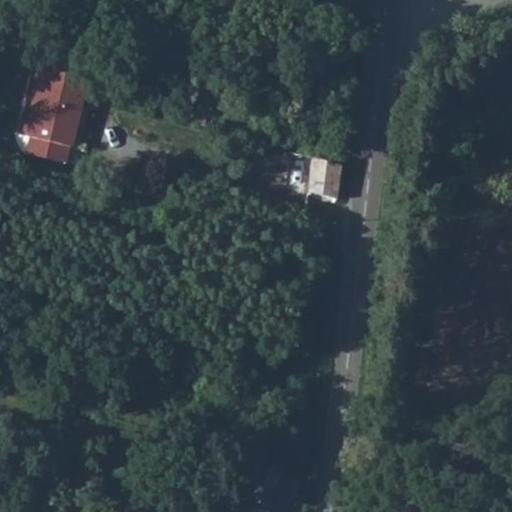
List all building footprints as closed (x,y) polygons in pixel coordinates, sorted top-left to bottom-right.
[(55,71),(52,84),(92,95),(95,81),(55,71)] [(52,84),(43,119),(84,133),(92,95),(52,84)] [(201,105),(198,118),(211,121),(214,108),(201,105)] [(232,112),(228,126),(266,137),(268,123),(232,112)] [(43,119),(38,142),(40,142),(78,150),(80,150),(84,133),(43,119)] [(337,126),(319,122),(312,150),(332,155),(337,126)] [(78,150),(40,142),(36,157),(74,167),(78,150)] [(316,156),(310,190),(338,198),(342,164),(316,156)] [(236,505),(234,511),(270,511),(284,470),(263,463),(248,509),(236,505)]
